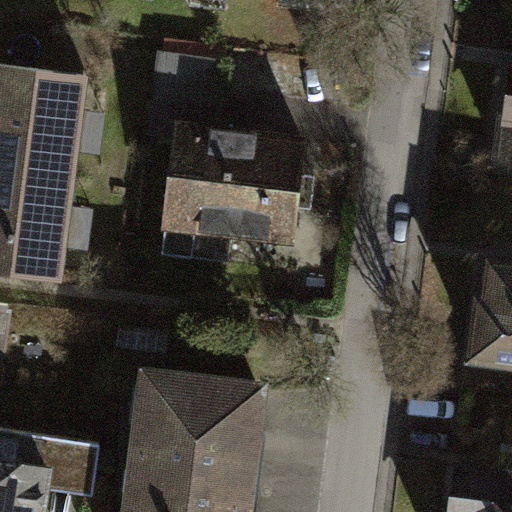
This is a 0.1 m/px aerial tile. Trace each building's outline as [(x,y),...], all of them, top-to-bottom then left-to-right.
[(296,238),(308,142),(219,131),(227,61),(164,53),(155,131),(178,134),(163,254),(230,262),(234,230),(296,238)] [(0,269),(60,278),(87,75),(0,63),(0,269)] [(511,108),(511,116),(504,115),(499,158),(511,159),(511,108)] [(511,264),(494,262),(490,300),(482,299),(475,354),(511,358),(511,264)] [(0,303),(0,352),(4,353),(10,304),(0,303)] [(243,511),(259,386),(149,373),(132,511),(243,511)] [(0,511),(45,511),(49,491),(96,497),(103,446),(0,428),(0,511)] [(511,511),(511,471),(504,470),(503,473),(462,467),(455,511),(511,511)]
